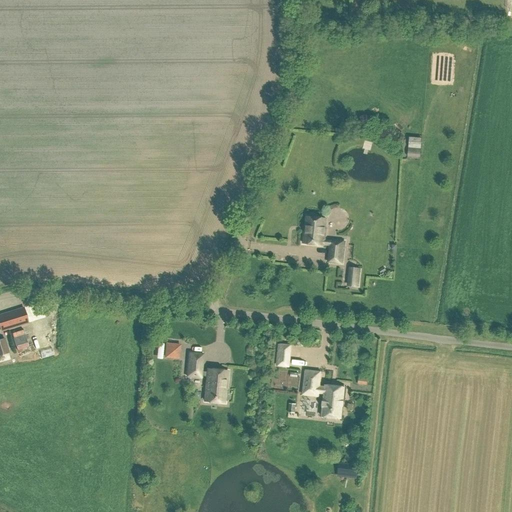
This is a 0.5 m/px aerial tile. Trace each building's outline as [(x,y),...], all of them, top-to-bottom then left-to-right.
[(413,147),(413,158),(425,159),(425,147),(413,147)] [(330,240),(326,239),(328,228),(326,228),(328,218),(305,215),(302,244),(325,247),(325,246),(329,246),(327,262),(344,264),(346,241),(330,239),(330,240)] [(351,268),(350,285),(359,286),(361,269),(351,268)] [(408,316),(417,316),(417,306),(408,307),(408,316)] [(23,308),(0,315),(0,328),(1,332),(28,323),(23,308)] [(0,355),(10,353),(5,338),(0,339),(0,355)] [(179,358),(180,345),(167,344),(166,357),(179,358)] [(289,366),(291,345),(280,344),(278,365),(289,366)] [(208,372),(202,371),(204,354),(190,352),(187,376),(201,378),(202,376),(207,376),(205,401),(224,403),(226,389),(227,389),(229,371),(208,369),(208,372)] [(324,385),(321,385),(322,371),(304,369),(302,395),(319,397),(320,394),(323,395),(321,417),(342,419),(346,387),(324,384),(324,385)]
